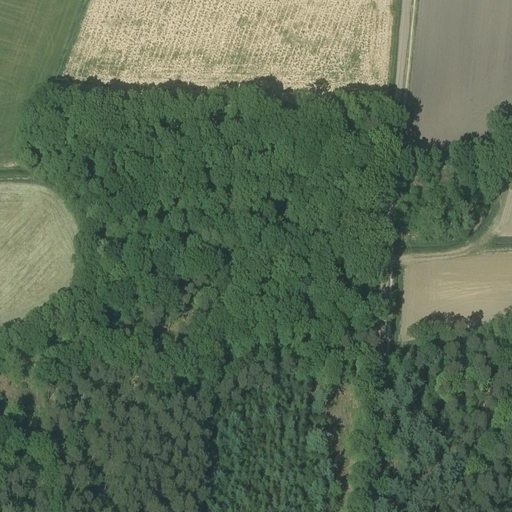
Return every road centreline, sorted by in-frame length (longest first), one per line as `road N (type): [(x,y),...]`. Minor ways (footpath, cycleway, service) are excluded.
road 1 (track): [(411,0),(375,511)]
road 2 (track): [(395,162),(330,140),(52,136),(30,184),(0,181)]
road 3 (track): [(64,511),(40,373),(23,324)]
